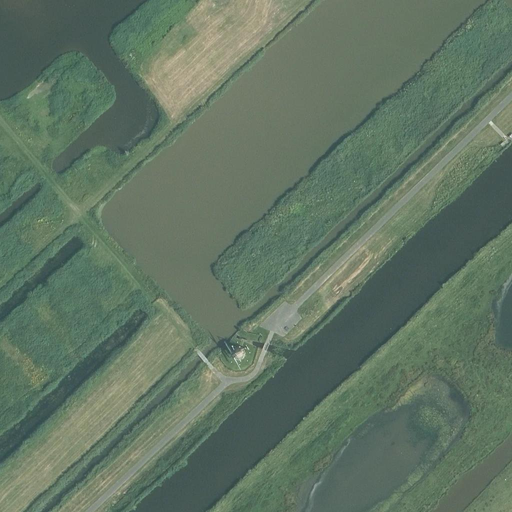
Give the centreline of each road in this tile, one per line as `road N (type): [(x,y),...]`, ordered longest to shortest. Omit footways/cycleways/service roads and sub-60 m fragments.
road 1 (track): [(229,381),(0,119)]
road 2 (track): [(77,213),(308,0)]
